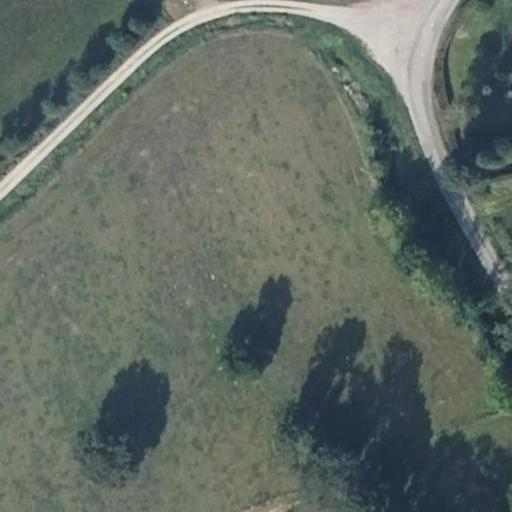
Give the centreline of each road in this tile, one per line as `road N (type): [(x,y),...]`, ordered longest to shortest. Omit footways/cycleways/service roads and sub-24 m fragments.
road 1 (track): [(435,32),(299,9),(241,7),(202,20),(158,44),(0,195)]
road 2 (unclassified): [(511,288),(446,174),(429,112),(425,69),(452,0)]
